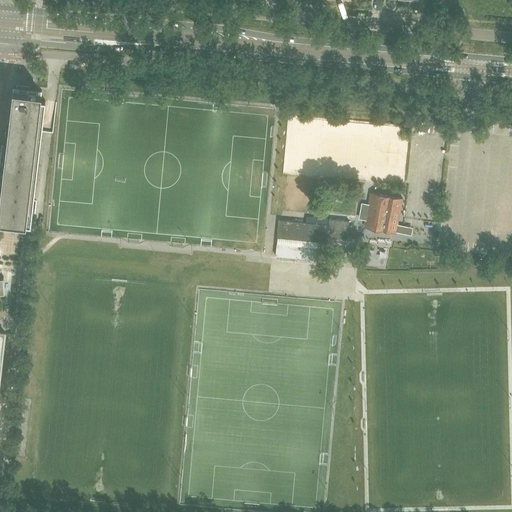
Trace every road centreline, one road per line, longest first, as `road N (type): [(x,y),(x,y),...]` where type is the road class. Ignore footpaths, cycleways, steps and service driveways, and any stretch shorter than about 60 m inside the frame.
road 1 (secondary): [(511,60),(0,7)]
road 2 (secondary): [(0,40),(511,81)]
road 3 (unclassified): [(42,55),(472,93)]
road 4 (unclassified): [(511,37),(102,0)]
